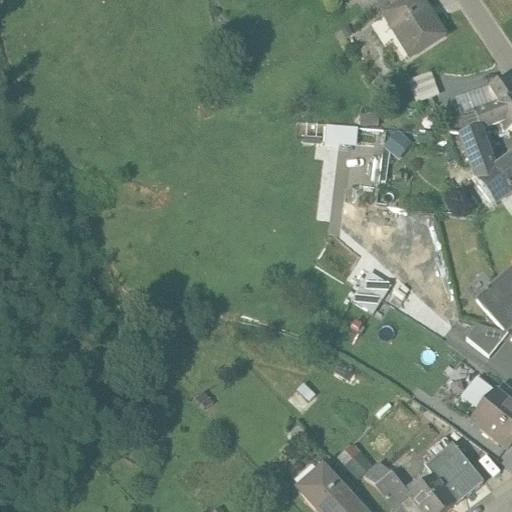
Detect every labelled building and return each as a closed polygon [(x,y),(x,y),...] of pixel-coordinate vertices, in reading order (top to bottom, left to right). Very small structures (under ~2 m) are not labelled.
[(338,0),(328,0),(310,12),(318,23),(343,7),(338,0)] [(383,0),(375,0),(338,24),(360,59),(404,31),(383,0)] [(448,98),(418,50),(378,74),(408,122),(448,98)] [(407,137),(416,160),(439,151),(429,128),(407,137)] [(511,149),(505,139),(486,146),(497,162),(511,156),(511,149)] [(511,156),(497,162),(486,166),(490,183),(497,180),(506,177),(511,184),(511,185),(511,156)] [(473,170),(460,175),(456,164),(440,170),(448,193),(459,194),(477,187),(473,170)] [(486,166),(473,170),(477,187),(490,183),(486,166)] [(506,177),(497,180),(501,189),(511,184),(506,177)] [(338,182),(337,197),(371,198),(371,184),(338,182)] [(398,212),(410,197),(398,187),(386,202),(398,212)] [(477,187),(458,197),(462,222),(471,220),(476,234),(491,224),(477,187)] [(511,225),(508,220),(494,229),(491,224),(476,234),(475,235),(494,261),(508,251),(511,257),(511,225)] [(350,350),(374,364),(392,334),(368,320),(350,350)] [(511,325),(509,322),(474,354),(502,385),(511,375),(511,325)] [(502,385),(475,377),(463,392),(485,410),(505,386),(502,385)] [(511,445),(501,437),(493,447),(511,462),(511,445)] [(511,462),(493,447),(469,476),(504,505),(511,494),(511,462)]
